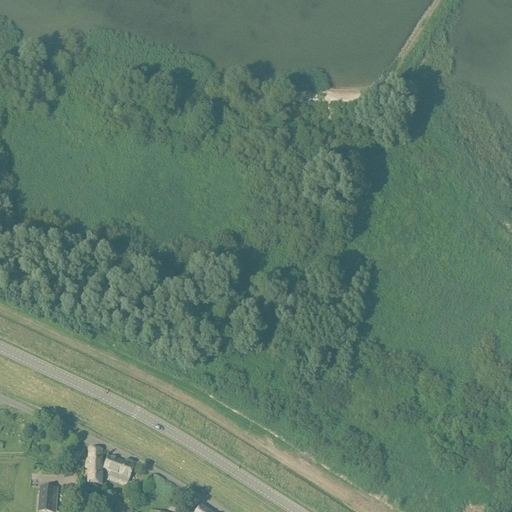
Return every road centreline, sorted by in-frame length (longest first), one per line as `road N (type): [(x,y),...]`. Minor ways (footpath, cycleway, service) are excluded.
road 1 (tertiary): [(294,511),(141,416),(0,349)]
road 2 (residential): [(215,511),(138,462),(0,398)]
